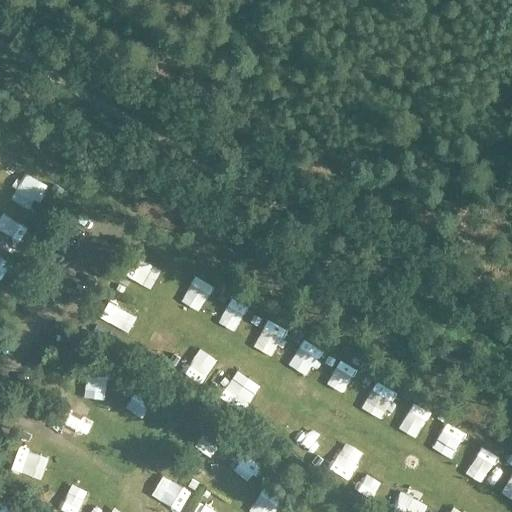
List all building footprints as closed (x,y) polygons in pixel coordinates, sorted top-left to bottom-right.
[(22,173),(6,192),(22,207),(39,188),(22,173)] [(129,284),(139,264),(129,259),(118,279),(129,284)] [(148,291),(154,271),(139,267),(133,287),(148,291)] [(184,298),(205,307),(214,286),(193,277),(184,298)] [(235,328),(247,308),(229,297),(217,317),(235,328)] [(96,317),(113,325),(122,308),(105,300),(96,317)] [(264,320),(256,339),(280,349),(288,330),(264,320)] [(158,335),(149,348),(165,359),(174,346),(158,335)] [(300,342),(293,360),(313,367),(320,349),(300,342)] [(198,347),(183,371),(200,382),(216,358),(198,347)] [(330,377),(352,387),(359,372),(337,362),(330,377)] [(247,405),(259,386),(240,373),(227,392),(247,405)] [(382,413),(394,392),(376,382),(364,403),(382,413)] [(125,411),(148,416),(152,396),(129,391),(125,411)] [(404,415),(426,426),(432,414),(410,404),(404,415)] [(257,424),(281,435),(289,417),(265,406),(257,424)] [(58,408),(49,425),(60,432),(70,414),(58,408)] [(209,428),(196,442),(215,460),(228,446),(209,428)] [(294,447),(311,458),(323,439),(306,428),(294,447)] [(9,471),(33,476),(37,452),(14,447),(9,471)] [(482,447),(469,467),(490,480),(502,460),(482,447)] [(159,466),(132,511),(173,511),(190,484),(159,466)] [(377,470),(365,494),(383,503),(395,478),(377,470)] [(503,488),(511,491),(511,470),(503,488)] [(0,511),(9,511),(16,509),(4,487),(0,489),(0,511)] [(62,490),(53,511),(79,511),(85,500),(62,490)] [(277,511),(283,503),(261,491),(252,507),(261,511),(277,511)] [(428,511),(427,494),(414,495),(415,511),(428,511)]
